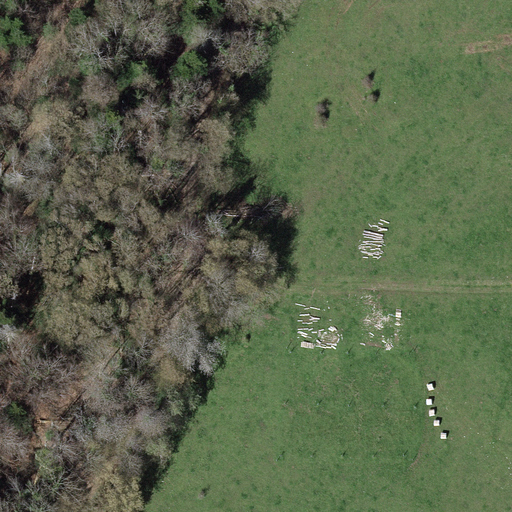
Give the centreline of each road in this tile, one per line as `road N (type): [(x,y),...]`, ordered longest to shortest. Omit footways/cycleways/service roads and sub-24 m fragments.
road 1 (track): [(177,271),(263,282),(511,286)]
road 2 (track): [(177,271),(197,103),(242,0)]
